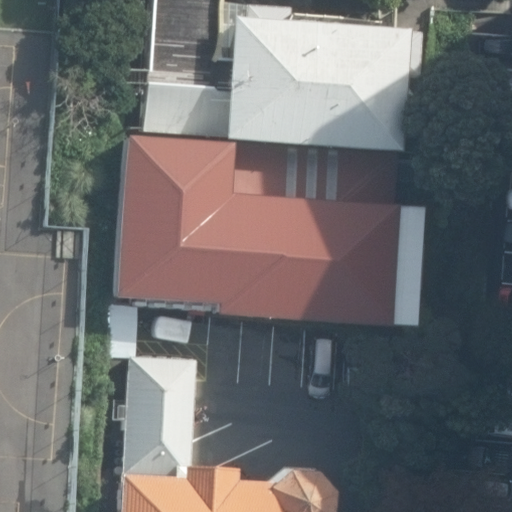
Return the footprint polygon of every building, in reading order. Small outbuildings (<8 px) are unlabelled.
[(134,0),(129,114),(396,128),(403,0),(134,0)] [(507,153),(511,153),(511,104),(496,103),(492,152),(507,153)] [(218,192),(210,312),(410,325),(418,205),(278,196),(279,181),(221,177),(220,192),(218,192)] [(128,358),(121,478),(175,481),(176,468),(192,469),(197,363),(128,358)] [(175,481),(121,478),(119,511),(334,511),(335,497),(315,471),(283,469),(263,486),(237,485),(237,470),(192,469),(176,468),(175,481)]
